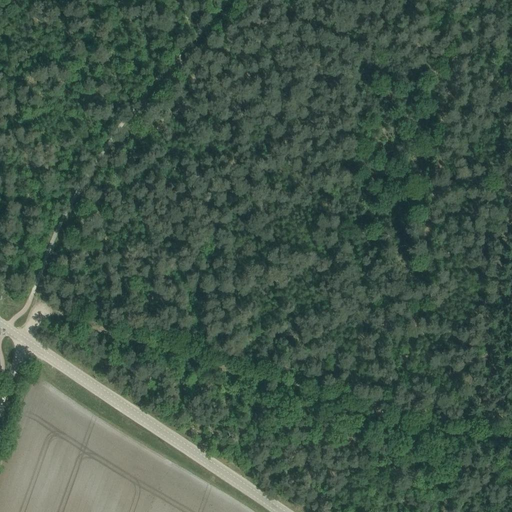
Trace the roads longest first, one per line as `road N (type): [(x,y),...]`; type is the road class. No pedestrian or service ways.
road 1 (track): [(230,0),(99,158),(23,339)]
road 2 (tertiary): [(277,511),(23,339)]
